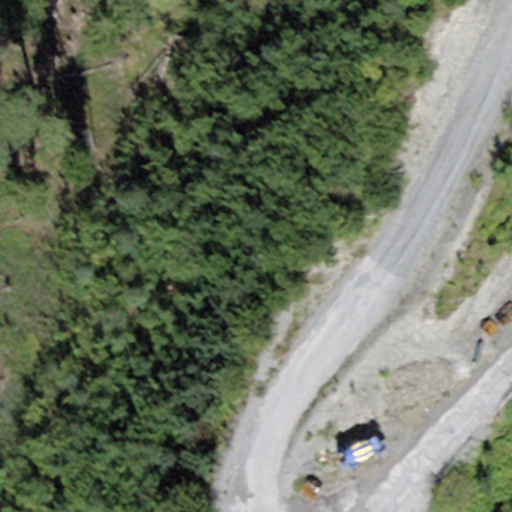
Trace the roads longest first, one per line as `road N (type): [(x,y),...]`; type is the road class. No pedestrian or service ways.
road 1 (track): [(250,511),(267,433),(404,249),(450,167),(511,5)]
road 2 (track): [(511,379),(380,511)]
